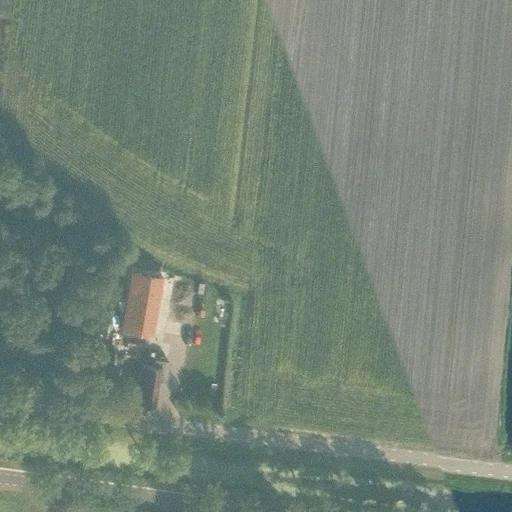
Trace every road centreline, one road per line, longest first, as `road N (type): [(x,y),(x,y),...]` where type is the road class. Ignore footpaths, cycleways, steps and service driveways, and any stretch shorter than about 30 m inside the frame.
road 1 (unclassified): [(511,471),(0,403)]
road 2 (tertiary): [(229,511),(0,479)]
